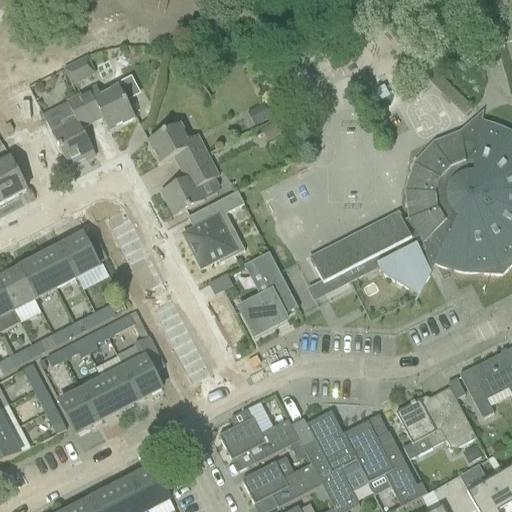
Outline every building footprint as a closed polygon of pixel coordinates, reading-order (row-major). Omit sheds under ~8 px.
[(414,58),(402,71),(408,77),(407,78),(416,87),(424,79),(431,86),(439,78),(432,71),(422,62),(420,64),(414,58)] [(100,59),(93,63),(96,69),(103,65),(100,59)] [(64,73),(72,89),(96,76),(88,60),(64,73)] [(97,90),(78,100),(92,127),(103,121),(110,135),(136,122),(127,104),(130,103),(137,99),(138,94),(135,86),(129,85),(122,88),(102,99),(97,90)] [(52,136),(69,170),(95,156),(82,132),(92,127),(78,100),(67,105),(74,119),(62,125),(64,129),(52,136)] [(264,107),(253,112),(260,126),(271,120),(264,107)] [(278,124),(267,129),(273,141),(284,136),(278,124)] [(176,163),(180,171),(207,158),(198,139),(189,144),(179,125),(165,132),(166,136),(149,145),(162,170),(176,163)] [(511,137),(510,136),(504,132),(497,129),(491,127),(488,126),(481,125),(478,142),(461,145),(460,135),(434,146),(414,166),(405,194),(409,222),(403,225),(398,217),(358,237),(376,272),(378,270),(382,278),(418,297),(414,305),(415,306),(431,276),(427,269),(434,265),(434,267),(437,268),(444,271),(447,272),(447,271),(455,273),(454,274),(457,275),(465,276),(469,276),(477,276),(483,275),(484,277),(502,278),(511,267),(511,137)] [(186,182),(161,195),(174,220),(192,211),(205,204),(198,191),(216,182),(219,181),(207,158),(180,171),(186,182)] [(0,168),(0,195),(5,205),(27,194),(11,163),(0,168)] [(194,233),(184,239),(202,273),(219,264),(221,268),(234,260),(239,258),(227,235),(234,232),(226,218),(245,208),(238,195),(188,221),(194,233)] [(338,281),(342,289),(376,272),(358,237),(310,262),(324,288),(338,281)] [(61,251),(78,282),(100,271),(98,267),(107,263),(98,245),(89,250),(83,239),(61,251)] [(40,261),(56,293),(78,282),(61,251),(40,261)] [(240,312),(254,341),(287,324),(284,318),(298,311),(298,313),(299,313),(269,256),(255,264),(271,296),(240,312)] [(19,272),(35,304),(56,293),(40,261),(19,272)] [(208,301),(245,281),(239,269),(201,290),(208,301)] [(0,282),(0,287),(14,315),(35,304),(19,272),(0,282)] [(0,321),(14,315),(0,287),(0,321)] [(96,317),(100,326),(126,313),(122,304),(96,317)] [(103,333),(108,342),(141,325),(136,316),(103,333)] [(96,317),(82,324),(87,333),(100,326),(96,317)] [(67,332),(53,339),(58,348),(71,341),(67,332)] [(81,344),(86,353),(87,353),(108,342),(103,333),(81,344)] [(53,339),(39,346),(44,355),(58,348),(53,339)] [(143,364),(124,374),(140,405),(162,393),(154,376),(164,371),(149,341),(135,349),(135,350),(143,364)] [(74,348),(60,355),(65,365),(79,357),(74,348)] [(511,352),(460,378),(468,396),(479,416),(482,423),(494,417),(490,410),(486,402),(507,391),(511,399),(511,400),(511,352)] [(15,359),(11,361),(16,370),(30,363),(25,354),(15,359)] [(47,362),(52,371),(65,365),(60,355),(47,362)] [(11,361),(0,366),(0,373),(2,377),(16,370),(11,361)] [(43,373),(48,371),(44,363),(39,366),(43,373)] [(23,374),(34,395),(44,390),(33,368),(23,374)] [(103,385),(119,416),(140,405),(124,374),(103,385)] [(457,382),(448,387),(450,391),(456,403),(465,399),(457,382)] [(81,396),(98,427),(119,416),(103,385),(81,396)] [(44,390),(34,395),(42,410),(52,405),(44,390)] [(411,408),(396,416),(412,447),(403,451),(410,464),(419,459),(432,452),(426,440),(440,433),(446,445),(452,455),(476,442),(456,403),(450,391),(430,402),(432,407),(424,411),(420,403),(415,406),(415,405),(411,407),(411,408)] [(59,407),(76,439),(98,427),(81,396),(59,407)] [(0,413),(0,440),(19,430),(8,409),(0,413)] [(46,416),(53,430),(63,425),(56,411),(46,416)] [(236,431),(219,440),(232,465),(249,456),(255,468),(290,450),(299,446),(299,445),(288,424),(261,439),(248,413),(231,422),(236,431)] [(315,446),(303,452),(311,468),(322,490),(329,503),(333,511),(355,511),(360,510),(341,473),(357,465),(343,439),(331,416),(307,429),(315,446)] [(377,443),(368,426),(343,439),(357,465),(368,487),(384,479),(401,511),(427,498),(422,487),(417,489),(390,436),(377,443)] [(10,435),(0,440),(0,468),(21,457),(10,435)] [(299,446),(290,450),(295,460),(300,462),(306,459),(299,446)] [(463,456),(469,467),(482,460),(476,449),(463,456)] [(275,466),(242,484),(255,509),(272,500),(278,511),(313,494),(322,490),(311,468),(284,482),(275,466)] [(475,511),(496,511),(495,509),(511,499),(511,471),(503,477),(469,496),(467,497),(475,511)] [(132,483),(146,511),(154,511),(170,504),(154,472),(132,483)] [(469,496),(460,480),(433,495),(441,511),(442,511),(475,511),(467,497),(469,496)] [(111,494),(119,511),(146,511),(132,483),(111,494)] [(322,490),(313,494),(318,503),(324,505),(329,503),(322,490)] [(90,505),(93,511),(119,511),(111,494),(90,505)]
